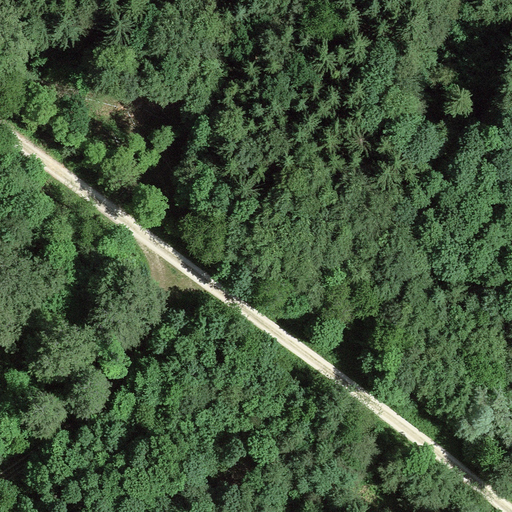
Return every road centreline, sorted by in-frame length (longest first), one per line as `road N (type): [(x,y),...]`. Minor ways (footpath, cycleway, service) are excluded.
road 1 (track): [(511,506),(423,449),(0,131)]
road 2 (track): [(175,259),(132,370),(81,424),(0,481)]
